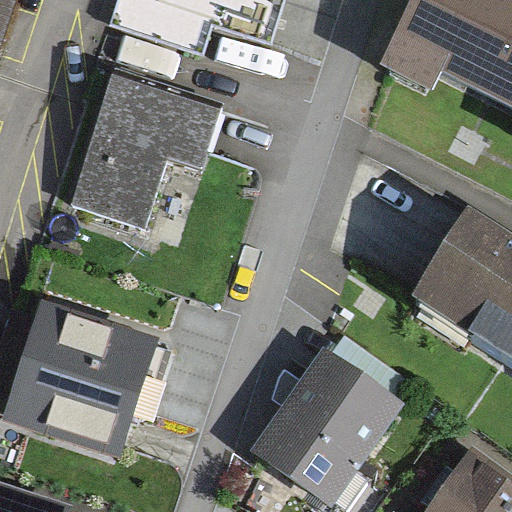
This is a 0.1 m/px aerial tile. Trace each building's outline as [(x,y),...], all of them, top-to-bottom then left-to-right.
[(0,0),(0,26),(8,0),(0,0)] [(274,0),(136,0),(135,5),(261,43),(274,0)] [(511,12),(489,0),(437,0),(400,68),(511,129),(511,12)] [(214,126),(99,93),(65,216),(143,238),(162,173),(198,183),(214,126)] [(511,265),(458,231),(403,315),(511,385),(511,265)] [(142,352),(34,316),(0,416),(0,440),(101,474),(142,352)] [(327,511),(392,421),(321,371),(254,466),(318,511),(327,511)] [(511,511),(511,502),(469,471),(437,511),(511,511)] [(42,511),(0,497),(0,511),(42,511)]
